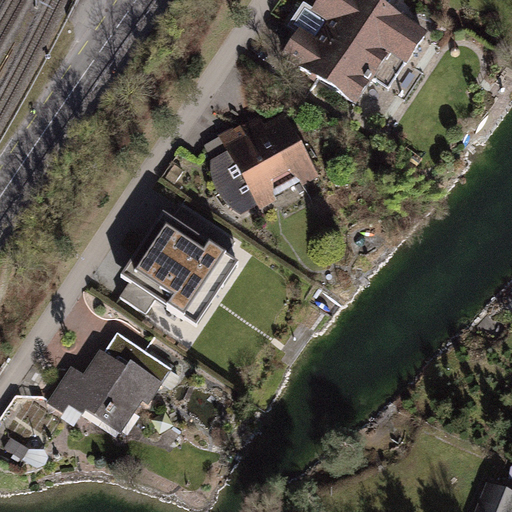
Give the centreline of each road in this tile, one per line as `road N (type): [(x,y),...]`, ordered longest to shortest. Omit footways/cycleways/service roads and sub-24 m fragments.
road 1 (residential): [(258,0),(0,396)]
road 2 (primary): [(0,198),(137,0)]
